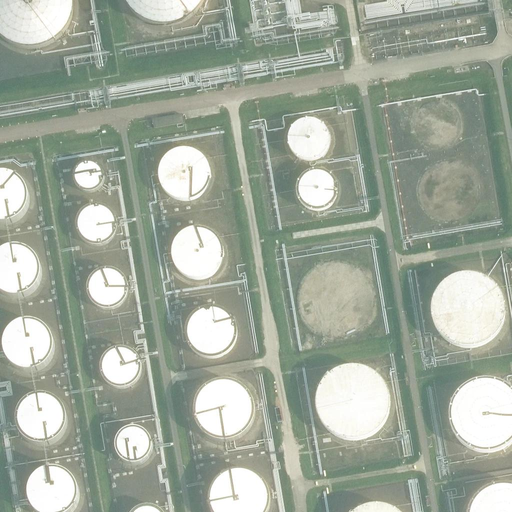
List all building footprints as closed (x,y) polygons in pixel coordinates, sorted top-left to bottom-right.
[(0,0),(0,33),(6,40),(20,46),(36,47),(52,42),(63,33),(72,20),(76,5),(75,0),(0,0)] [(124,0),(129,9),(140,19),(153,25),(170,26),(186,21),(197,13),(205,0),(124,0)] [(153,121),(154,129),(184,125),(183,116),(153,121)] [(287,139),(290,149),(299,157),(310,158),(320,155),(326,146),(328,138),(326,129),(320,122),(312,118),(302,119),(293,124),(289,131),(287,139)] [(167,196),(185,202),(200,197),(210,184),(211,169),(205,157),(192,148),(177,148),(164,155),(157,168),(158,183),(167,196)] [(71,177),(75,187),(86,193),(97,190),(104,181),(104,168),(96,160),(84,159),(74,165),(71,177)] [(295,190),(299,200),(308,208),(319,209),(328,205),(335,197),(336,188),(334,180),(329,173),(320,169),(310,169),(302,175),(297,181),(295,190)] [(0,229),(2,230),(17,225),(27,212),(28,197),(22,185),(9,176),(0,175),(0,229)] [(75,225),(78,236),(87,243),(98,245),(108,241),(114,233),(116,224),(114,215),(108,208),(100,205),(90,205),(81,210),(77,217),(75,225)] [(180,274),(198,280),(213,275),(223,263),(225,248),(219,235),(206,226),(190,226),(177,234),(170,247),(171,261),(180,274)] [(0,298),(14,303),(29,298),(38,285),(40,271),(34,258),(21,249),(5,249),(0,251),(0,298)] [(87,290),(90,300),(99,308),(110,309),(119,305),(126,297),(127,288),(125,280),(120,273),(111,269),(101,270),(93,275),(88,282),(87,290)] [(438,333),(452,344),(475,347),(491,341),(503,328),(507,307),(501,288),(489,276),(473,271),(455,273),(441,282),(432,297),(430,315),(438,333)] [(194,353),(213,359),(228,354),(237,341),(239,326),(233,313),(220,305),(204,304),(192,312),(185,325),(185,340),(194,353)] [(0,355),(9,369),(27,375),(42,370),(52,357),(54,342),(48,329),(35,321),(19,320),(6,328),(0,339),(0,355)] [(100,373),(104,384),(113,392),(124,393),(133,389),(140,381),(141,372),(139,364),(133,357),(125,353),(115,353),(106,358),(102,365),(100,373)] [(321,425),(335,436),(358,440),(374,433),(386,420),(391,400),(384,380),(373,369),(356,363),(338,365),(324,375),(315,390),(314,407),(321,425)] [(456,437),(470,449),(493,452),(509,445),(511,442),(511,385),(508,381),(491,375),(473,378),(459,387),(450,402),(449,420),(456,437)] [(192,415),(198,429),(208,437),(220,441),(236,440),(246,433),(254,423),(257,411),(255,399),(251,390),(242,382),(229,377),(217,378),(207,382),(198,391),(193,401),(192,415)] [(21,445),(40,451),(54,446),(64,433),(66,418),(60,406),(47,397),(31,397),(19,404),(12,417),(12,432),(21,445)] [(115,454),(118,464),(127,472),(138,473),(147,470),(154,461),(156,453),(153,444),(148,437),(139,433),(129,434),(121,439),(116,446),(115,454)] [(207,504),(210,511),(268,511),(272,500),(270,489),(266,480),(256,471),(244,467),(231,467),(222,471),(212,480),(207,491),(207,504)] [(28,511),(72,511),(76,507),(78,492),(72,479),(59,471),(43,470),(31,478),(24,491),(24,505),(28,511)] [(511,511),(511,483),(506,482),(489,484),(475,493),(466,508),(465,511),(511,511)] [(404,511),(398,505),(381,500),(363,502),(349,511),(404,511)]
